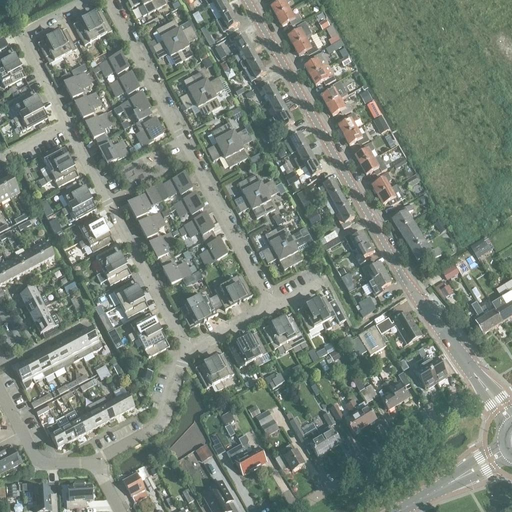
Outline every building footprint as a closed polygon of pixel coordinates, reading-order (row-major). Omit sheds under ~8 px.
[(157,11),(150,0),(135,0),(128,4),(132,10),(142,5),(148,16),(157,11)] [(162,0),(150,0),(157,11),(166,7),(162,0)] [(272,9),(277,19),(290,11),(287,5),(291,3),(289,0),(279,0),(282,4),(272,9)] [(213,7),(220,19),(230,13),(223,1),(213,7)] [(177,2),(171,5),(174,11),(180,7),(177,2)] [(294,27),(302,23),(298,16),(294,18),(290,11),(277,19),(282,28),(292,23),(294,27)] [(193,14),(197,24),(202,21),(199,12),(193,14)] [(100,13),(87,20),(98,40),(111,33),(100,13)] [(238,27),(230,13),(220,19),(216,22),(223,35),(225,34),(227,38),(234,34),(232,30),(238,27)] [(98,40),(87,20),(74,27),(85,47),(98,40)] [(326,21),(319,25),(323,32),(326,31),(330,28),(326,21)] [(175,45),(194,35),(191,29),(180,34),(174,22),(165,27),(175,45)] [(289,39),(294,49),(307,41),(304,35),(308,32),(304,25),(296,30),(298,34),(289,39)] [(175,45),(165,27),(156,32),(162,44),(152,49),(155,55),(175,45)] [(65,32),(52,39),(62,59),(76,51),(65,32)] [(187,46),(197,41),(194,35),(175,45),(184,62),(193,57),(187,46)] [(244,37),(238,40),(236,36),(229,40),(231,45),(234,44),(241,56),(251,50),(244,37)] [(337,37),(329,42),(332,47),(340,42),(337,37)] [(210,48),(215,45),(212,38),(206,41),(210,48)] [(62,59),(52,39),(39,46),(49,66),(62,59)] [(311,57),(319,52),(311,39),(307,41),(294,49),(299,58),(309,53),(311,57)] [(334,52),(343,47),(340,42),(332,47),(334,52)] [(184,62),(175,45),(155,55),(159,61),(169,56),(175,67),(184,62)] [(251,50),(241,56),(244,62),(241,64),(244,71),(248,69),(258,63),(251,50)] [(0,74),(18,65),(17,66),(13,58),(14,57),(11,52),(0,57),(0,74)] [(205,53),(197,57),(201,63),(209,59),(205,53)] [(306,69),(311,79),(324,71),(320,64),(324,62),(320,55),(313,59),(315,64),(306,69)] [(100,67),(106,79),(114,75),(116,78),(117,80),(118,82),(129,77),(127,72),(128,72),(120,56),(108,63),(100,67)] [(209,59),(201,63),(206,72),(213,68),(209,59)] [(262,83),(260,79),(266,76),(258,63),(248,69),(255,81),(252,82),(255,87),(262,83)] [(25,79),(18,65),(0,74),(0,79),(5,89),(25,79)] [(316,88),(324,83),(327,87),(336,82),(328,69),(324,71),(311,79),(316,88)] [(202,96),(221,86),(218,80),(208,85),(202,73),(192,78),(202,96)] [(83,93),(90,88),(84,76),(76,80),(64,86),(72,101),(74,100),(76,105),(96,95),(96,94),(86,99),(85,96),(82,96),(84,95),(83,93)] [(130,76),(129,77),(118,82),(109,87),(116,100),(125,95),(127,98),(129,97),(127,100),(129,102),(120,107),(120,108),(140,97),(137,92),(138,92),(130,76)] [(202,96),(192,78),(183,83),(190,95),(179,100),(183,106),(202,96)] [(322,99),(328,108),(341,101),(337,95),(341,92),(337,85),(330,89),(332,93),(322,99)] [(214,97),(224,92),(221,86),(202,96),(211,114),(220,109),(214,97)] [(268,105),(279,99),(271,86),(265,89),(263,86),(256,89),(259,94),(261,92),(268,105)] [(18,91),(7,97),(9,102),(20,96),(18,91)] [(367,93),(361,96),(366,105),(372,102),(367,93)] [(13,104),(20,118),(40,107),(33,94),(13,104)] [(96,95),(76,105),(74,107),(82,122),(84,120),(87,125),(106,115),(97,119),(95,116),(93,116),(94,115),(93,112),(102,107),(96,95)] [(211,114),(202,96),(183,106),(183,107),(186,112),(196,107),(202,119),(211,114)] [(141,97),(140,97),(120,108),(126,120),(134,115),(139,124),(140,123),(151,117),(148,112),(149,112),(141,97)] [(279,99),(268,105),(275,118),(272,119),(272,120),(286,112),(279,99)] [(345,116),(352,112),(348,105),(344,107),(341,101),(328,108),(333,118),(343,112),(345,116)] [(356,101),(351,104),(355,112),(361,109),(356,101)] [(40,106),(40,107),(20,118),(13,121),(20,134),(47,120),(44,114),(43,115),(39,108),(41,107),(40,106)] [(120,108),(114,111),(117,117),(123,114),(120,108)] [(239,110),(231,114),(235,122),(243,118),(239,110)] [(294,125),(286,112),(272,120),(280,133),(280,132),(283,136),(290,132),(288,128),(294,125)] [(113,127),(106,115),(87,125),(84,127),(93,142),(95,141),(97,146),(108,140),(106,137),(104,136),(105,135),(104,132),(113,127)] [(258,115),(251,120),(254,126),(262,123),(258,115)] [(339,129),(344,138),(358,131),(354,124),(358,122),(354,115),(347,119),(349,123),(339,129)] [(144,131),(137,136),(143,149),(153,143),(152,143),(163,137),(155,122),(153,123),(151,117),(140,123),(142,127),(144,128),(143,129),(144,131)] [(252,135),(248,127),(244,129),(245,131),(235,137),(229,125),(220,130),(229,147),(248,137),(252,135)] [(229,147),(220,130),(211,135),(217,146),(207,152),(210,158),(229,147)] [(362,146),(369,142),(365,135),(361,137),(358,131),(344,138),(350,148),(359,142),(362,146)] [(252,135),(248,137),(249,139),(251,143),(252,145),(256,143),(252,135)] [(291,157),(296,154),(307,148),(299,135),(293,138),(291,135),(284,139),(286,143),(284,144),(291,157)] [(270,136),(264,139),(267,144),(273,141),(270,136)] [(242,148),(251,143),(249,139),(248,137),(229,147),(238,165),(248,160),(243,152),(242,148)] [(98,152),(106,167),(117,161),(118,162),(127,157),(120,144),(112,149),(111,146),(109,146),(110,144),(108,140),(97,146),(100,151),(98,152)] [(393,142),(386,146),(390,152),(397,148),(393,142)] [(133,148),(137,155),(143,151),(139,144),(133,148)] [(361,168),(375,161),(371,154),(375,152),(371,145),(363,149),(366,153),(356,159),(361,168)] [(238,165),(229,147),(210,158),(213,164),(223,158),(229,170),(238,165)] [(296,155),(303,167),(314,161),(307,148),(296,154),(291,157),(296,155)] [(44,179),(51,176),(71,165),(70,165),(66,158),(67,157),(64,152),(44,163),(47,169),(40,172),(44,179)] [(259,155),(249,161),(252,167),(262,162),(259,155)] [(404,160),(393,165),(396,171),(407,165),(404,160)] [(321,174),(314,161),(303,167),(310,179),(308,181),(310,185),(317,181),(315,177),(321,174)] [(378,176),(386,172),(382,165),(378,167),(375,161),(361,168),(367,177),(376,172),(378,176)] [(282,167),(286,176),(293,173),(289,164),(282,167)] [(71,165),(51,176),(44,179),(47,185),(54,181),(58,189),(78,178),(71,165)] [(294,173),(284,178),(289,187),(298,181),(294,173)] [(373,188),(378,198),(391,190),(387,184),(392,181),(388,175),(380,179),(382,183),(373,188)] [(164,187),(170,199),(178,195),(180,198),(180,200),(182,202),(193,197),(190,192),(192,192),(183,176),(172,183),(164,187)] [(256,199),(276,188),(272,182),(262,188),(256,176),(247,181),(256,199)] [(417,177),(408,183),(412,190),(421,184),(417,177)] [(1,184),(10,200),(20,195),(11,179),(1,184)] [(256,199),(247,181),(238,186),(244,197),(234,203),(237,209),(256,199)] [(329,200),(339,195),(332,181),(326,185),(324,181),(317,185),(319,189),(322,188),(329,200)] [(0,184),(0,204),(0,206),(10,200),(1,184),(0,184)] [(68,208),(88,198),(81,185),(61,195),(68,208)] [(154,189),(156,192),(162,203),(168,200),(160,186),(154,189)] [(391,190),(378,198),(383,207),(390,203),(393,208),(405,201),(397,187),(391,190)] [(269,200),(279,194),(276,188),(256,199),(266,216),(275,211),(269,200)] [(146,213),(154,208),(162,203),(156,192),(148,196),(148,195),(137,200),(138,201),(128,206),(136,221),(138,220),(140,225),(150,219),(149,216),(146,216),(148,215),(146,213)] [(304,192),(297,196),(306,212),(313,208),(304,192)] [(336,213),(347,207),(339,195),(329,200),(324,203),(331,216),(336,213)] [(194,196),(193,197),(182,202),(173,207),(179,220),(189,215),(191,218),(193,217),(191,220),(193,222),(183,227),(184,229),(204,217),(201,212),(202,212),(194,196)] [(426,197),(420,201),(423,206),(429,203),(426,197)] [(88,198),(68,208),(62,212),(64,217),(71,214),(75,222),(95,211),(88,198)] [(266,216),(256,199),(237,209),(240,215),(250,210),(257,221),(266,216)] [(347,207),(336,213),(343,225),(341,227),(343,232),(350,227),(348,224),(354,220),(347,207)] [(393,222),(399,232),(414,223),(408,214),(413,211),(410,207),(402,212),(403,215),(393,222)] [(50,210),(43,213),(46,219),(53,215),(50,210)] [(164,220),(169,217),(166,211),(161,214),(164,220)] [(316,212),(307,217),(312,226),(321,221),(316,212)] [(159,214),(150,219),(140,225),(137,227),(146,242),(148,241),(151,245),(160,239),(159,237),(157,236),(158,235),(157,232),(166,227),(159,214)] [(79,228),(86,241),(106,230),(98,217),(79,228)] [(205,217),(204,217),(184,229),(190,240),(199,235),(201,238),(203,237),(202,240),(204,243),(214,237),(212,233),(213,232),(205,217)] [(280,219),(274,222),(277,228),(283,225),(280,219)] [(414,223),(399,232),(406,243),(420,234),(414,223)] [(442,223),(436,226),(438,230),(441,235),(447,232),(442,223)] [(283,250),(303,240),(299,233),(289,239),(283,227),(274,232),(283,250)] [(186,236),(183,229),(178,231),(181,239),(186,236)] [(106,230),(86,241),(79,245),(82,250),(88,247),(93,255),(113,244),(106,230)] [(305,230),(299,233),(303,240),(308,237),(309,236),(305,230)] [(283,250),(274,232),(265,237),(272,248),(261,254),(264,260),(283,250)] [(323,247),(338,238),(334,233),(319,241),(323,247)] [(354,252),(368,244),(362,234),(351,240),(349,236),(344,239),(352,253),(354,252)] [(420,234),(406,243),(412,253),(427,244),(420,234)] [(170,235),(160,239),(151,245),(148,247),(156,262),(158,261),(161,266),(172,260),(170,257),(168,256),(169,255),(167,252),(177,247),(170,235)] [(208,251),(200,256),(207,269),(216,264),(216,263),(226,257),(218,242),(217,243),(214,237),(204,243),(206,247),(208,248),(207,249),(208,251)] [(326,253),(341,244),(338,239),(323,248),(326,253)] [(296,251),(306,246),(303,240),(283,250),(293,267),(302,263),(298,255),(296,251)] [(491,252),(484,240),(470,248),(478,260),(491,252)] [(44,264),(54,259),(45,243),(35,248),(44,264)] [(374,255),(368,244),(354,252),(358,258),(355,260),(359,268),(365,265),(363,261),(374,255)] [(432,254),(427,244),(412,253),(419,264),(430,257),(433,262),(441,257),(437,251),(432,254)] [(26,253),(34,269),(44,264),(35,248),(26,253)] [(69,250),(64,253),(67,259),(74,255),(70,249),(69,250)] [(96,261),(103,274),(123,263),(116,250),(96,261)] [(293,267),(283,250),(264,260),(267,266),(278,261),(280,264),(284,272),(293,267)] [(16,258),(25,275),(34,269),(26,253),(16,258)] [(15,280),(25,275),(16,258),(7,263),(15,280)] [(75,260),(70,263),(73,268),(78,265),(75,260)] [(176,269),(174,266),(173,266),(174,264),(172,260),(161,266),(164,271),(162,272),(170,288),(181,281),(182,282),(191,277),(184,264),(176,269)] [(464,262),(455,268),(460,275),(463,279),(472,274),(464,262)] [(0,266),(0,273),(6,285),(15,280),(7,263),(0,266)] [(124,263),(123,263),(103,274),(96,278),(101,286),(107,282),(110,287),(130,276),(127,271),(126,272),(122,264),(124,263)] [(372,282),(385,275),(379,265),(368,271),(366,267),(361,270),(365,278),(368,276),(372,282)] [(343,270),(338,273),(341,279),(347,276),(343,270)] [(347,276),(341,279),(350,294),(356,291),(352,283),(353,282),(349,275),(347,276)] [(391,285),(385,275),(372,282),(372,283),(367,285),(370,291),(374,299),(382,295),(380,291),(391,285)] [(242,277),(228,285),(239,305),(252,298),(242,277)] [(188,279),(182,282),(186,289),(191,286),(188,279)] [(120,307),(140,296),(133,283),(113,293),(120,307)] [(239,305),(228,285),(214,292),(225,312),(239,305)] [(439,293),(444,301),(453,295),(449,287),(441,292),(439,293)] [(35,290),(20,297),(25,307),(39,300),(41,299),(35,290)] [(500,298),(511,317),(511,294),(510,292),(500,298)] [(503,325),(511,319),(511,317),(500,298),(498,293),(494,296),(494,297),(499,304),(498,304),(501,308),(495,312),(503,325)] [(140,296),(120,307),(128,320),(147,309),(140,296)] [(193,303),(204,324),(217,316),(206,296),(193,303)] [(45,297),(41,299),(39,300),(25,307),(30,317),(44,310),(50,306),(45,297)] [(335,302),(328,305),(325,298),(315,303),(316,304),(312,306),(311,305),(322,326),(325,333),(331,330),(328,323),(335,319),(339,326),(346,322),(345,321),(345,322),(335,302)] [(375,311),(373,307),(369,301),(358,307),(361,313),(360,314),(363,320),(375,311)] [(204,324),(193,303),(179,311),(190,331),(204,324)] [(479,306),(493,331),(503,325),(495,312),(490,315),(483,304),(479,306)] [(311,307),(307,309),(304,310),(303,309),(297,312),(309,333),(322,326),(311,305),(311,307)] [(474,321),(476,324),(483,337),(493,331),(479,306),(475,309),(480,317),(474,321)] [(100,307),(95,310),(99,317),(104,314),(100,307)] [(35,327),(49,319),(44,310),(30,317),(35,327)] [(131,343),(137,340),(158,329),(151,315),(131,326),(135,334),(128,337),(131,343)] [(394,324),(407,346),(421,338),(408,315),(394,324)] [(276,323),(277,325),(291,351),(305,344),(290,316),(284,319),(285,320),(277,324),(277,323),(276,323)] [(54,329),(49,319),(35,327),(40,337),(54,329)] [(391,326),(388,320),(375,328),(381,337),(389,332),(387,328),(391,326)] [(291,351),(277,325),(276,323),(277,325),(270,329),(269,328),(263,331),(274,352),(282,347),(285,354),(291,351)] [(370,358),(386,348),(374,327),(358,338),(370,358)] [(164,351),(161,344),(165,342),(162,336),(161,337),(157,329),(159,329),(158,328),(158,329),(137,340),(145,353),(149,359),(164,351)] [(82,335),(90,350),(92,355),(93,354),(96,354),(99,352),(101,350),(102,350),(92,330),(82,335)] [(72,340),(80,355),(83,360),(92,355),(90,350),(82,335),(72,340)] [(267,355),(256,335),(250,338),(251,339),(243,343),(242,341),(243,343),(253,363),(256,369),(262,366),(259,359),(267,355)] [(83,360),(80,355),(72,340),(63,345),(71,360),(73,365),(83,360)] [(120,341),(112,345),(116,351),(123,347),(120,341)] [(240,370),(253,363),(243,343),(242,341),(242,342),(243,343),(235,347),(235,346),(229,349),(240,370)] [(334,349),(341,346),(338,341),(332,344),(334,349)] [(353,345),(351,343),(343,349),(346,353),(355,348),(353,345)] [(73,365),(71,360),(63,345),(53,350),(61,365),(64,370),(73,365)] [(331,345),(324,349),(324,350),(327,356),(335,352),(331,345)] [(64,370),(61,365),(53,350),(44,355),(52,371),(54,375),(64,370)] [(341,350),(331,356),(334,363),(345,357),(341,350)] [(441,365),(440,366),(436,360),(433,361),(431,356),(425,359),(422,350),(417,353),(422,361),(436,385),(445,380),(444,379),(447,377),(443,371),(444,370),(441,365)] [(318,361),(314,352),(308,355),(313,363),(318,361)] [(42,376),(52,371),(44,355),(34,360),(42,376)] [(210,364),(220,383),(228,379),(233,376),(222,356),(217,358),(218,359),(210,364),(209,362),(210,364)] [(24,366),(33,381),(35,385),(44,380),(42,376),(34,360),(24,366)] [(436,385),(422,361),(413,367),(416,372),(414,373),(418,379),(417,380),(420,385),(421,384),(424,391),(427,389),(428,390),(436,385)] [(224,390),(220,383),(210,364),(209,362),(210,364),(202,368),(202,367),(196,370),(207,390),(211,388),(214,386),(218,393),(224,390)] [(378,372),(384,368),(381,362),(374,366),(378,372)] [(408,370),(403,362),(398,365),(403,373),(408,370)] [(24,366),(15,371),(26,392),(29,390),(32,384),(31,382),(33,381),(24,366)] [(287,371),(283,374),(287,382),(292,379),(288,373),(287,371)] [(284,383),(281,376),(276,378),(278,380),(272,382),(276,389),(284,383)] [(247,391),(253,387),(250,381),(244,385),(247,391)] [(385,385),(398,407),(408,400),(399,385),(394,389),(390,382),(385,385)] [(388,413),(398,407),(385,385),(380,388),(386,397),(380,400),(388,413)] [(370,387),(365,390),(372,402),(378,399),(370,387)] [(372,402),(365,390),(359,394),(366,406),(372,402)] [(134,410),(127,396),(126,394),(116,399),(124,415),(134,410)] [(47,397),(39,401),(42,406),(50,402),(47,397)] [(115,420),(124,415),(116,399),(106,405),(115,420)] [(105,425),(115,420),(106,405),(104,400),(94,405),(105,425)] [(39,401),(31,405),(34,410),(42,406),(39,401)] [(349,404),(364,429),(375,422),(364,404),(357,408),(354,402),(349,404)] [(43,409),(46,413),(54,409),(51,404),(43,409)] [(351,418),(344,422),(353,436),(364,429),(349,404),(345,407),(351,418)] [(87,415),(96,430),(105,425),(94,405),(85,410),(87,415)] [(252,420),(260,415),(256,407),(248,412),(252,420)] [(335,407),(330,410),(338,424),(344,420),(335,407)] [(43,409),(35,413),(38,418),(46,413),(43,409)] [(266,439),(279,432),(268,412),(255,420),(266,439)] [(229,414),(221,418),(226,427),(234,422),(229,414)] [(322,416),(330,429),(335,426),(327,414),(322,416)] [(86,435),(96,430),(87,415),(78,420),(86,435)] [(68,425),(77,440),(86,435),(78,420),(68,425)] [(310,446),(314,453),(317,459),(329,452),(319,435),(316,431),(305,437),(295,420),(289,424),(304,449),(310,446)] [(56,425),(47,431),(57,451),(67,446),(60,432),(56,425)] [(60,432),(67,446),(77,440),(68,425),(59,430),(60,432)] [(319,435),(329,452),(340,446),(330,429),(319,435)] [(229,438),(229,439),(233,447),(239,443),(235,434),(229,438)] [(216,437),(210,440),(214,447),(220,444),(216,437)] [(239,441),(255,471),(255,472),(268,465),(259,448),(253,452),(248,445),(249,442),(246,437),(239,441)] [(243,478),(255,471),(240,445),(234,448),(239,457),(242,455),(244,457),(235,462),(243,478)] [(283,457),(275,461),(282,474),(290,469),(292,473),(303,467),(291,446),(286,449),(289,456),(284,459),(283,457)] [(212,457),(206,447),(196,453),(202,463),(212,457)] [(12,451),(4,455),(2,455),(1,455),(0,454),(0,450),(1,450),(1,449),(0,449),(0,475),(20,465),(12,451)] [(155,469),(149,472),(152,478),(158,475),(155,469)] [(123,484),(131,498),(145,491),(137,476),(123,484)] [(150,479),(144,482),(150,493),(156,490),(150,479)] [(230,511),(227,506),(232,502),(233,502),(222,483),(210,490),(213,495),(204,500),(210,511),(230,511)] [(16,486),(8,487),(9,499),(17,498),(16,486)] [(69,503),(66,503),(67,510),(87,509),(87,508),(86,508),(86,502),(92,502),(91,488),(68,489),(69,503)] [(49,491),(35,492),(36,511),(57,511),(56,496),(55,496),(49,497),(49,491)] [(189,505),(194,502),(188,491),(183,494),(189,505)] [(171,510),(176,507),(171,499),(166,501),(171,510)]
